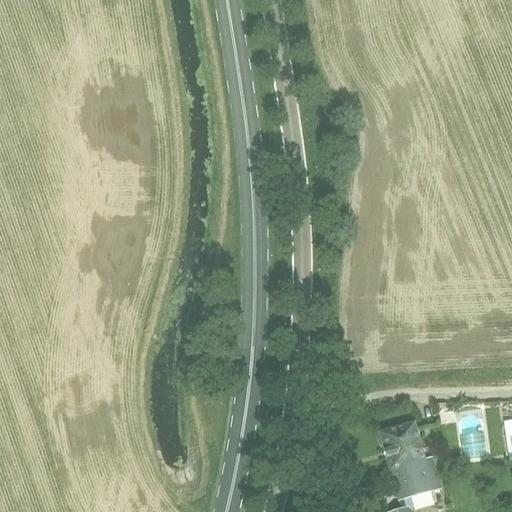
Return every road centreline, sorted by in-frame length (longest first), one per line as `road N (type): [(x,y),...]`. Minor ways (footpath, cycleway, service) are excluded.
road 1 (primary): [(226,511),(249,416),(258,328),(257,230),(228,0)]
road 2 (unclassified): [(271,511),(295,336),(296,198),(275,0)]
